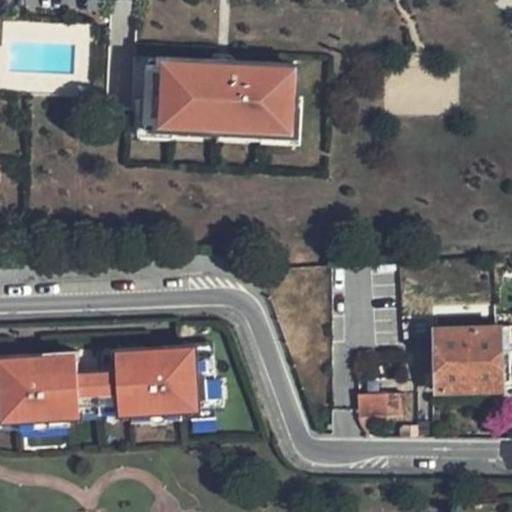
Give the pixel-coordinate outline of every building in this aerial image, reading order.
[(296,133),(298,65),(228,62),(218,61),(150,58),(148,100),(146,126),(184,127),(296,133)] [(146,126),(148,100),(140,100),(139,138),(184,140),(184,127),(146,126)] [(500,323),(437,325),(438,390),(503,388),(500,323)] [(0,414),(4,414),(4,416),(21,415),(22,424),(41,422),(40,413),(51,413),(52,422),(73,421),(73,411),(84,410),(83,398),(100,397),(120,396),(120,409),(133,408),(133,415),(155,413),(154,406),(167,405),(167,413),(183,412),(183,403),(201,402),(201,399),(214,398),(225,398),(224,377),(214,378),(213,350),(195,351),(194,340),(177,341),(178,362),(164,363),(163,349),(150,349),(150,344),(117,346),(117,367),(98,368),(80,369),(79,348),(46,350),(46,356),(31,357),(32,372),(18,372),(17,352),(0,352),(0,414)] [(195,351),(213,350),(212,340),(194,340),(195,351)] [(177,341),(163,342),(163,349),(164,363),(178,362),(177,341)] [(31,357),(31,351),(17,352),(18,372),(32,372),(31,357)] [(391,394),(361,396),(361,409),(362,418),(392,415),(391,394)] [(101,409),(120,409),(120,396),(100,397),(101,409)] [(342,398),(343,409),(361,409),(361,396),(342,398)] [(101,409),(100,397),(83,398),(84,410),(101,409)] [(183,412),(214,410),(214,398),(201,399),(201,402),(183,403),(183,412)] [(155,413),(167,413),(167,405),(154,406),(155,413)] [(41,422),(52,422),(51,413),(40,413),(41,422)] [(4,414),(0,414),(0,425),(22,424),(21,415),(4,416),(4,414)]
